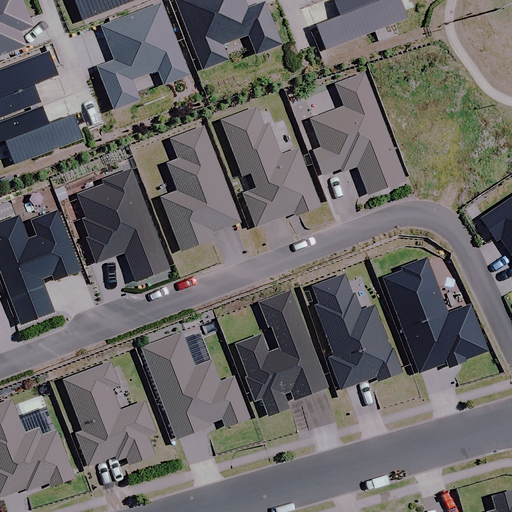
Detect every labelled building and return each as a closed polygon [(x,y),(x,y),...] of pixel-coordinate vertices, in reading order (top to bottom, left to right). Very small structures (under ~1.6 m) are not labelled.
[(0,0),(0,56),(26,47),(20,31),(31,27),(20,0),(0,0)] [(74,0),(82,21),(137,0),(74,0)] [(243,0),(175,0),(203,70),(228,60),(222,44),(247,35),(255,55),(280,45),(264,4),(248,10),(243,0)] [(335,0),(334,0),(341,17),(316,26),(325,51),(406,20),(398,0),(335,0)] [(188,76),(160,4),(101,26),(114,61),(97,68),(113,111),(138,101),(130,80),(157,70),(163,86),(188,76)] [(0,117),(39,103),(32,85),(57,75),(49,53),(0,71),(0,117)] [(304,123),(314,148),(307,151),(320,187),(356,173),(364,196),(401,182),(361,75),(332,86),(341,109),(304,123)] [(41,108),(0,123),(0,141),(4,140),(13,164),(81,138),(73,115),(48,125),(41,108)] [(276,158),(259,109),(219,123),(242,186),(249,184),(251,190),(240,194),(252,230),(317,208),(297,150),(276,158)] [(237,225),(203,128),(168,141),(174,159),(165,162),(176,193),(159,199),(178,253),(213,241),(211,234),(237,225)] [(165,271),(129,169),(99,180),(101,186),(71,197),(95,265),(120,257),(129,284),(165,271)] [(511,192),(475,215),(481,225),(476,228),(488,247),(495,242),(511,269),(511,192)] [(80,273),(57,211),(32,221),(38,238),(27,242),(17,216),(0,222),(0,273),(19,324),(53,312),(43,286),(80,273)] [(427,262),(423,263),(422,259),(400,267),(402,271),(380,279),(416,377),(483,352),(466,308),(446,315),(427,262)] [(356,298),(345,264),(316,273),(305,277),(339,380),(401,359),(387,319),(380,322),(370,294),(356,298)] [(324,390),(291,291),(258,302),(275,352),(263,356),(258,338),(235,345),(259,419),(287,410),(284,403),(324,390)] [(192,369),(180,334),(138,349),(171,441),(219,424),(221,429),(246,420),(231,379),(216,385),(208,363),(192,369)] [(147,435),(158,432),(147,401),(117,412),(106,384),(114,381),(107,364),(60,381),(79,432),(72,435),(84,469),(120,456),(124,467),(146,459),(155,456),(147,435)] [(21,440),(7,403),(0,405),(0,499),(24,491),(26,497),(71,481),(52,429),(21,440)] [(511,511),(511,491),(491,498),(494,511),(511,511)]
